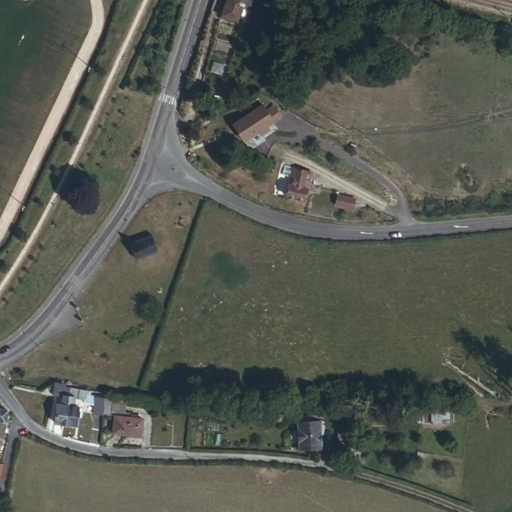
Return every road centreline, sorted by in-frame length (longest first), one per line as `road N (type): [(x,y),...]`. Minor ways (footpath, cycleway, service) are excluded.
road 1 (secondary): [(153,157),(251,211),(297,225),(418,232),(511,222)]
road 2 (residential): [(23,417),(54,440),(105,453),(300,460),(343,469)]
road 3 (secondary): [(153,157),(131,204),(65,298),(0,357)]
road 4 (tertiary): [(200,0),(153,157)]
